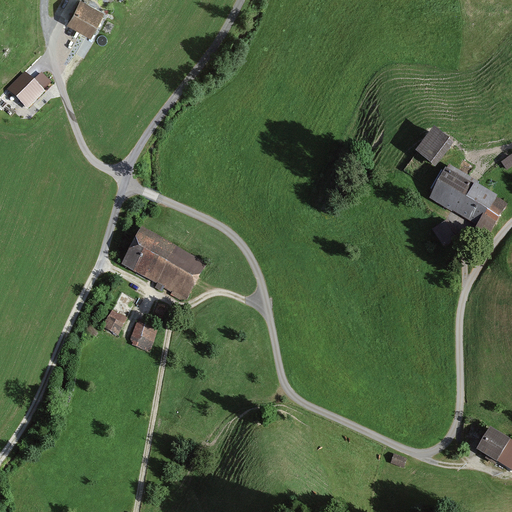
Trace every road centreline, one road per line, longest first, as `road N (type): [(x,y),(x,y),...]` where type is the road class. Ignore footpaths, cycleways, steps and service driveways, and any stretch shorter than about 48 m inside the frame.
road 1 (track): [(511,222),(463,299),(455,428),(439,448),(419,453),(293,395),(258,273),(239,241),(125,180)]
road 2 (track): [(0,467),(42,400),(101,264),(125,180)]
road 3 (unclassified): [(241,0),(146,135),(125,180)]
road 4 (track): [(173,303),(135,511)]
road 5 (track): [(74,0),(53,39),(57,76),(82,146),(125,180)]
road 6 (track): [(101,264),(173,303),(225,292),(269,313)]
road 7 (track): [(289,391),(230,411),(165,511)]
